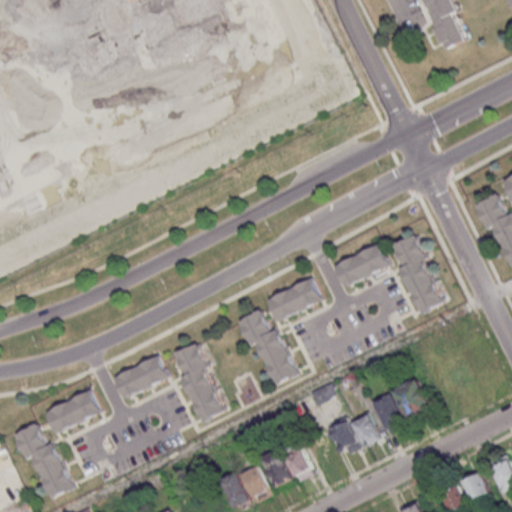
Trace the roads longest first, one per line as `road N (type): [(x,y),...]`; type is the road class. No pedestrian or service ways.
road 1 (tertiary): [(0,371),(68,355),(171,309),(511,127)]
road 2 (tertiary): [(408,133),(83,300),(0,332)]
road 3 (residential): [(511,343),(408,133)]
road 4 (residential): [(511,414),(320,511)]
road 5 (residential): [(408,133),(341,0)]
